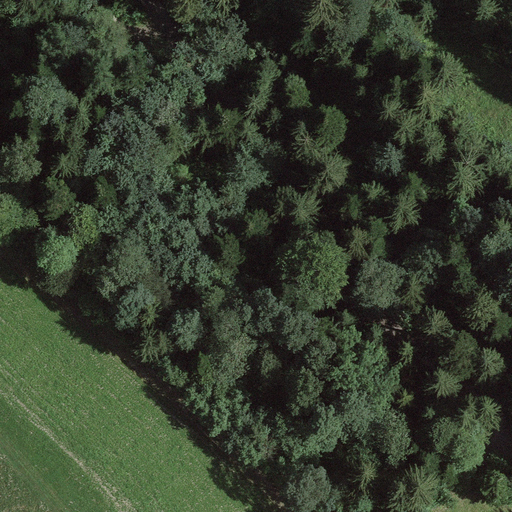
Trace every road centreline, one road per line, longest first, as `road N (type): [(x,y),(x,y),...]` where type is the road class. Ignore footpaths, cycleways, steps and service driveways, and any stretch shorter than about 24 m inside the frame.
road 1 (track): [(511,460),(437,442),(228,322),(37,232),(0,204)]
road 2 (track): [(150,0),(285,172),(377,314),(511,437)]
